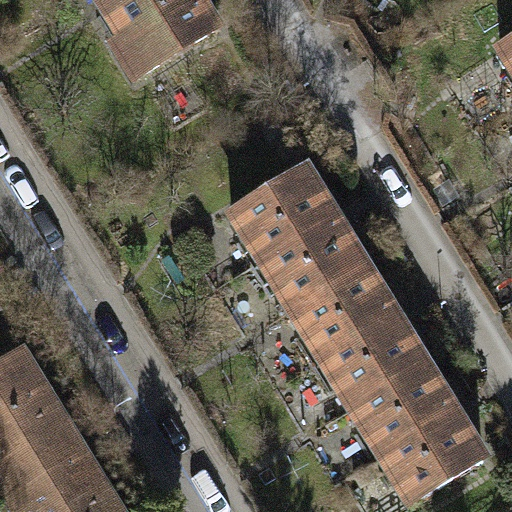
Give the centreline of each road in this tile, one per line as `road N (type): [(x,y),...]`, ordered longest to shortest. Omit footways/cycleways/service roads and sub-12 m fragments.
road 1 (residential): [(511,375),(281,0)]
road 2 (residential): [(192,511),(0,196)]
